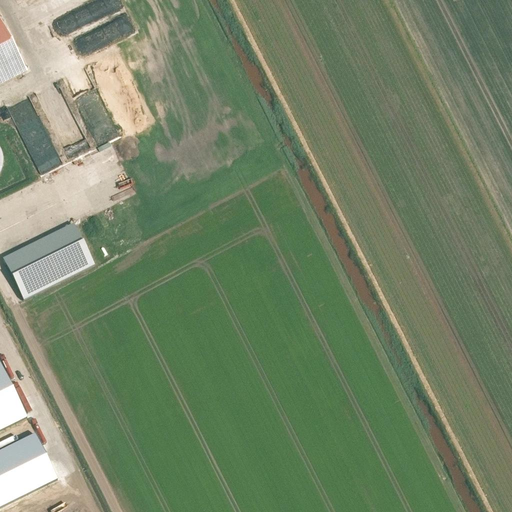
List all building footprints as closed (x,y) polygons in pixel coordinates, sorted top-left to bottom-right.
[(33,22),(81,2),(79,0),(50,0),(28,9),(33,22)] [(0,86),(27,73),(0,20),(0,86)] [(76,231),(5,267),(23,302),(23,303),(94,268),(94,266),(76,231)] [(0,364),(0,438),(29,424),(0,364)] [(0,453),(0,510),(58,482),(35,436),(0,453)]
